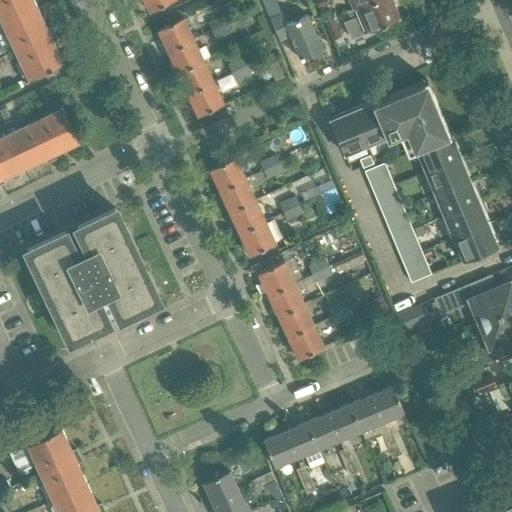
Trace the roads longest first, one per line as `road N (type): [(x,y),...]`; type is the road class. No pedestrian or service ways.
road 1 (residential): [(504,5),(180,146),(152,146)]
road 2 (residential): [(225,299),(152,146)]
road 3 (residential): [(152,146),(0,219)]
road 4 (residential): [(152,146),(89,0)]
road 5 (residential): [(273,401),(405,345)]
road 6 (residential): [(101,359),(225,299)]
road 7 (residential): [(147,455),(273,401)]
